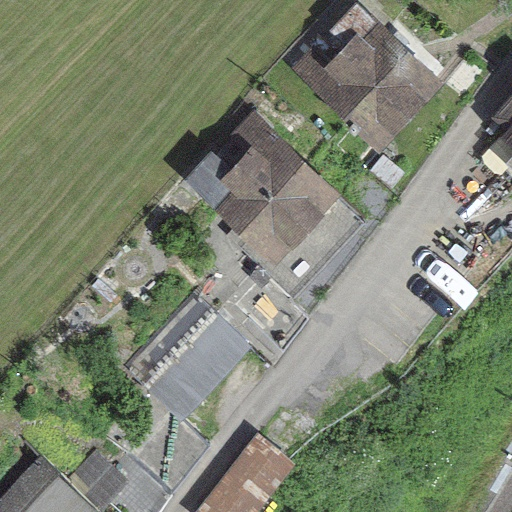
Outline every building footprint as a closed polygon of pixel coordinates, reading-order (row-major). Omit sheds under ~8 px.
[(479,60),(406,0),(379,0),(326,64),(415,137),(479,60)] [(386,189),(284,107),(223,182),(325,264),(386,189)] [(271,343),(209,291),(157,352),(219,404),(271,343)] [(297,511),(336,462),(288,423),(219,511),(220,511),(297,511)] [(101,477),(64,443),(0,511),(145,511),(163,493),(121,455),(101,477)]
